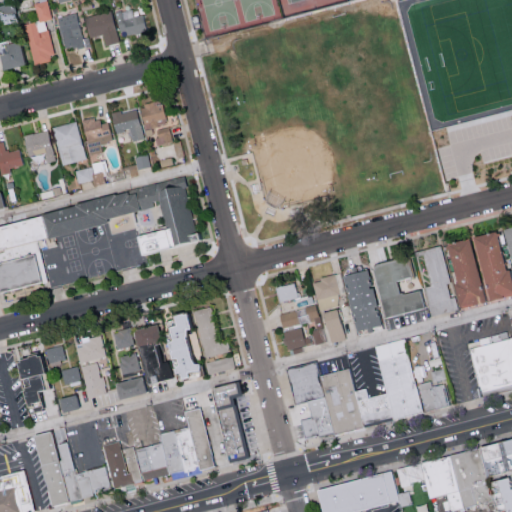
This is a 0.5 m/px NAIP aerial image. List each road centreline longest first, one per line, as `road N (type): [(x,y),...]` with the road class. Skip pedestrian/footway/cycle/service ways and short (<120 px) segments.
road 1 (residential): [(301,511),(168,0)]
road 2 (residential): [(0,332),(511,200)]
road 3 (tertiary): [(472,430),(160,511)]
road 4 (residential): [(0,111),(184,64)]
